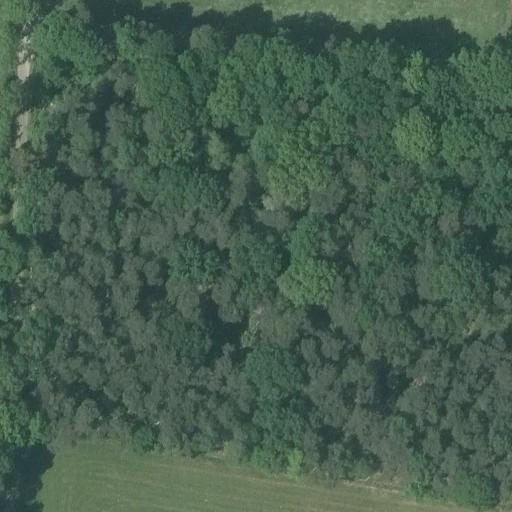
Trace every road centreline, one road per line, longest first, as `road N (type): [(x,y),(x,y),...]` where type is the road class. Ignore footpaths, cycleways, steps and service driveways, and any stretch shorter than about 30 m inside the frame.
road 1 (unclassified): [(28,25),(511,92)]
road 2 (unclassified): [(11,511),(28,25)]
